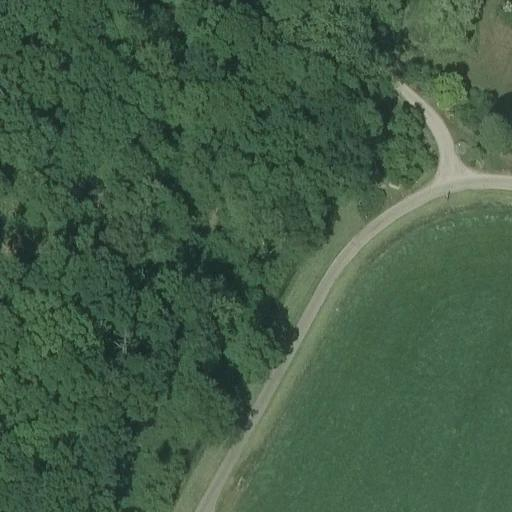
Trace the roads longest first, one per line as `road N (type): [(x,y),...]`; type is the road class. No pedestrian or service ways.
road 1 (unclassified): [(208,511),(310,314),(368,229),(431,193),(511,184)]
road 2 (track): [(461,184),(436,124),(366,55),(368,0)]
